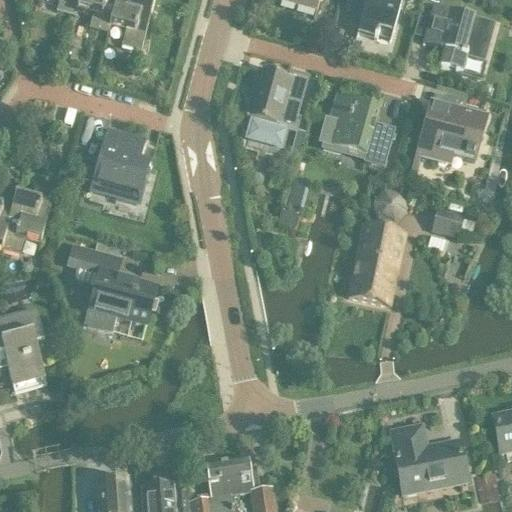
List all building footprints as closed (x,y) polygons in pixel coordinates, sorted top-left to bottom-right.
[(75,19),(77,11),(79,0),(60,0),(57,14),(75,19)] [(110,29),(117,0),(79,0),(77,11),(92,16),(89,30),(107,35),(109,28),(110,29)] [(141,54),(155,0),(153,0),(117,0),(110,29),(125,33),(121,48),(141,54)] [(317,15),(320,0),(280,0),(279,5),(317,15)] [(366,0),(356,38),(373,42),(372,44),(376,45),(377,43),(389,47),(401,4),(387,1),(387,0),(366,0)] [(432,11),(422,49),(443,54),(439,70),(463,77),(467,61),(484,66),(494,28),(432,11)] [(260,73),(257,86),(253,85),(249,100),(253,101),(247,121),(250,121),(244,143),(282,154),(287,135),(296,137),(290,159),(299,162),(306,137),(298,134),(301,121),(298,120),(308,82),(290,78),(289,81),(260,73)] [(325,122),(318,147),(323,148),(322,151),(341,156),(342,153),(365,160),(363,166),(383,172),(394,133),(374,127),(378,112),(336,101),(329,123),(325,122)] [(484,123),(487,115),(464,108),(461,117),(432,109),(424,137),(418,158),(435,162),(437,152),(474,162),(480,137),(484,123)] [(139,209),(150,167),(139,164),(144,145),(108,135),(91,196),(139,209)] [(40,249),(55,196),(35,191),(31,205),(16,201),(2,252),(21,258),(25,245),(40,249)] [(2,252),(16,201),(0,196),(0,253),(1,254),(2,252)] [(290,196),(287,210),(303,214),(306,200),(290,196)] [(295,232),(299,217),(282,212),(278,227),(295,232)] [(471,238),(475,227),(463,224),(464,220),(437,213),(431,235),(458,242),(460,235),(471,238)] [(389,310),(405,237),(364,228),(348,301),(389,310)] [(256,254),(264,252),(261,238),(253,240),(256,254)] [(147,329),(156,292),(117,282),(122,264),(73,251),(68,270),(99,278),(95,296),(92,295),(84,330),(112,337),(113,334),(117,321),(147,329)] [(45,385),(36,349),(46,346),(37,315),(0,325),(0,358),(4,358),(14,394),(45,385)] [(511,418),(493,423),(501,460),(511,457),(511,418)] [(426,458),(421,432),(392,438),(397,459),(395,459),(404,501),(416,499),(415,493),(465,483),(458,451),(426,458)] [(188,507),(188,511),(231,511),(230,501),(250,498),(252,511),(274,511),(272,493),(258,496),(254,473),(249,474),(247,465),(226,468),(205,472),(211,504),(188,507)] [(170,493),(170,489),(141,492),(142,511),(188,511),(188,507),(189,492),(170,493)] [(128,511),(127,492),(99,495),(100,511),(128,511)]
